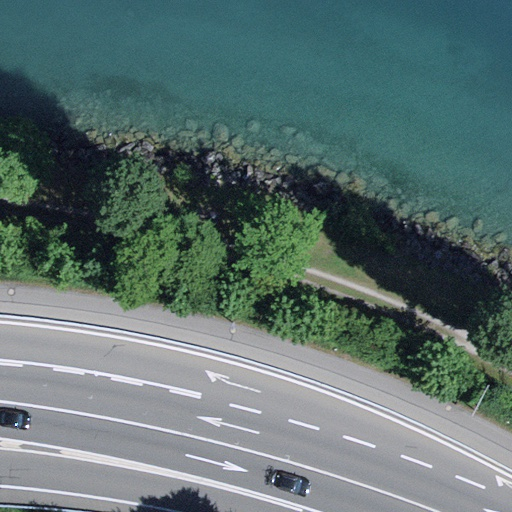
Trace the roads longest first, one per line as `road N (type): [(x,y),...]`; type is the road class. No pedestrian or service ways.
road 1 (primary): [(351,481),(201,438),(0,401)]
road 2 (primary): [(0,468),(241,505),(351,481)]
